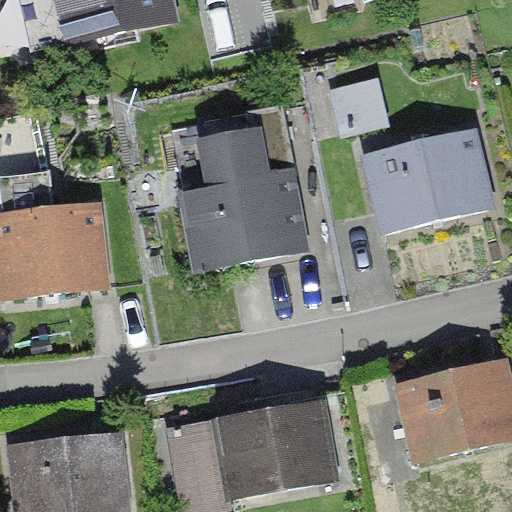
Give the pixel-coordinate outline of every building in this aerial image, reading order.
[(182,0),(30,0),(43,47),(185,12),(182,0)] [(332,83),(341,131),(390,122),(380,73),(332,83)] [(214,191),(185,197),(197,266),(313,245),(300,176),(269,181),(258,116),(202,126),(214,191)] [(491,118),(361,151),(380,229),(511,196),(491,118)] [(101,198),(0,213),(0,301),(115,285),(101,198)] [(511,365),(408,391),(428,476),(511,455),(511,365)] [(320,399),(218,419),(233,495),(335,475),(320,399)] [(126,426),(7,442),(17,511),(131,511),(138,511),(126,426)]
